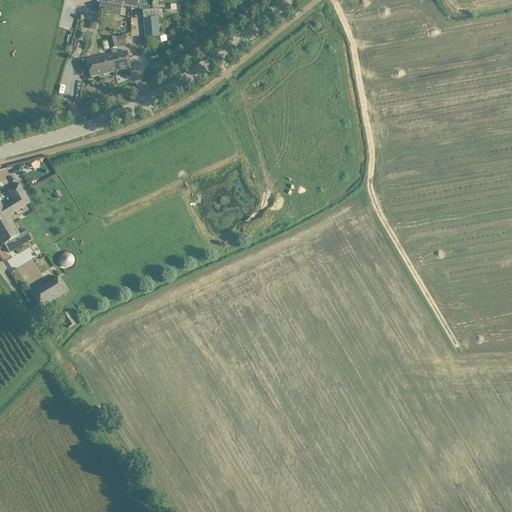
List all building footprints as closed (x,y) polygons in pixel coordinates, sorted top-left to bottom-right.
[(107,0),(107,3),(97,1),(97,2),(100,2),(122,6),(137,8),(138,0),(107,0)] [(100,2),(98,13),(120,16),(120,15),(121,8),(122,6),(100,2)] [(159,36),(158,26),(158,18),(144,19),(144,27),(145,37),(159,36)] [(111,50),(112,55),(116,72),(131,68),(127,52),(118,54),(116,48),(118,48),(116,37),(108,39),(108,40),(111,50)] [(111,50),(108,40),(102,42),(104,51),(111,50)] [(90,78),(116,72),(112,55),(86,61),(90,78)] [(0,242),(3,247),(5,245),(10,253),(23,245),(18,237),(20,236),(8,216),(31,203),(19,184),(7,191),(13,201),(3,207),(0,202),(0,242)] [(285,214),(289,222),(296,218),(292,211),(285,214)] [(76,262),(78,259),(78,255),(76,251),(73,249),(69,249),(65,251),(63,255),(63,258),(65,262),(68,264),(72,264),(76,262)] [(60,276),(47,284),(56,299),(69,291),(60,276)] [(75,324),(68,313),(62,317),(69,328),(75,324)]
